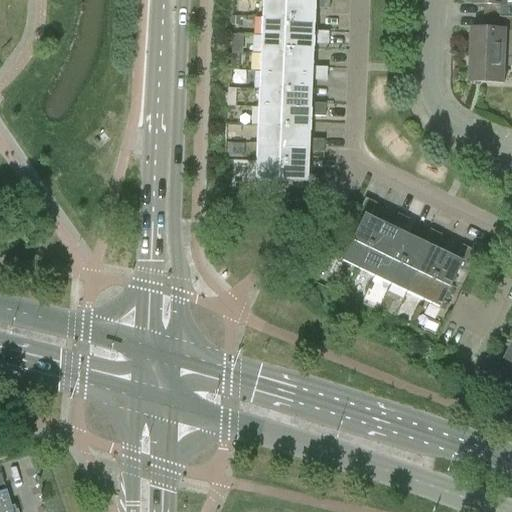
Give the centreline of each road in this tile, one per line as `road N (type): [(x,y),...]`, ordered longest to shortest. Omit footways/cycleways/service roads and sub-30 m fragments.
road 1 (tertiary): [(172,356),(181,0)]
road 2 (primary): [(511,461),(172,356)]
road 3 (primary): [(169,400),(499,511)]
road 4 (tertiary): [(158,0),(137,347)]
road 5 (residential): [(511,237),(366,169),(352,152),(358,0)]
road 6 (residential): [(511,151),(447,119),(435,103),(433,0)]
road 7 (primary): [(137,347),(0,310)]
road 8 (primary): [(0,358),(133,390)]
road 9 (residential): [(133,390),(131,511)]
